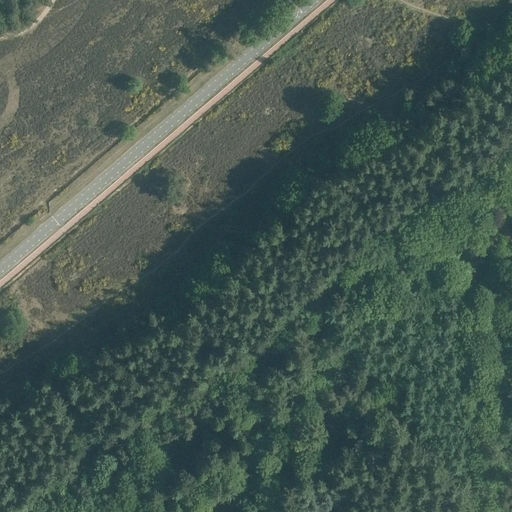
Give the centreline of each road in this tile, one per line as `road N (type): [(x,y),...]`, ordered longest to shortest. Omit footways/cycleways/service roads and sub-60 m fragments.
road 1 (track): [(511,140),(397,213),(231,361),(34,492),(0,506)]
road 2 (secondary): [(313,0),(0,268)]
